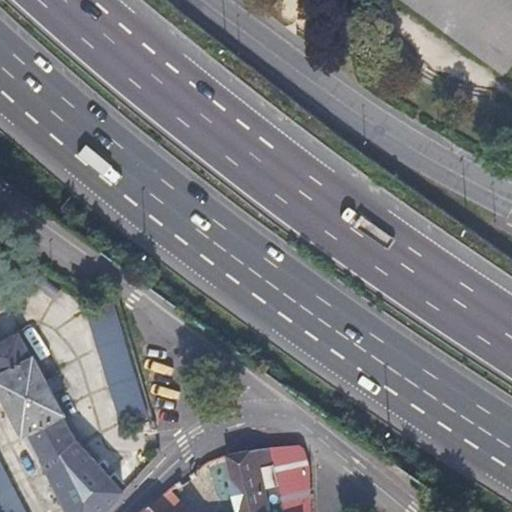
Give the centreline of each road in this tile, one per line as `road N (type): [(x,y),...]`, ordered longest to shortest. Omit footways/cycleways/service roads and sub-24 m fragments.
road 1 (motorway): [(0,65),(234,258),(511,448)]
road 2 (motorway): [(511,337),(256,165),(56,0)]
road 3 (residential): [(511,204),(362,117),(204,0)]
road 4 (residential): [(263,400),(0,206)]
road 5 (residential): [(263,400),(183,453),(123,511)]
